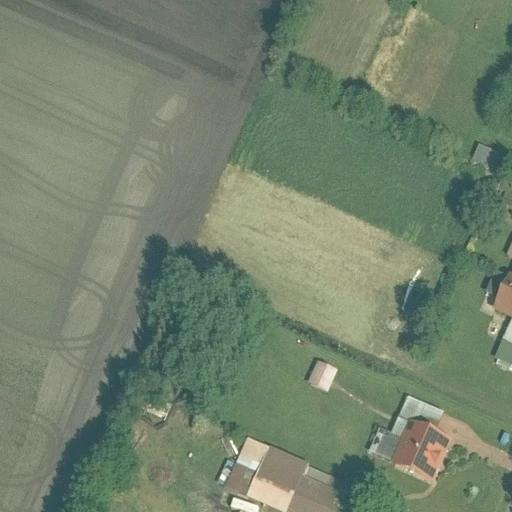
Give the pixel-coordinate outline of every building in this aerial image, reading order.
[(473,172),(491,182),(500,165),(481,156),(473,172)] [(511,328),(511,242),(503,263),(511,266),(511,276),(509,283),(495,277),(483,307),(499,314),(496,322),(511,328)] [(424,324),(437,282),(427,278),(414,321),(424,324)] [(307,387),(327,396),(337,374),(317,365),(307,387)] [(410,437),(393,478),(433,495),(450,453),(410,437)] [(268,468),(250,511),(337,511),(343,498),(268,468)]
